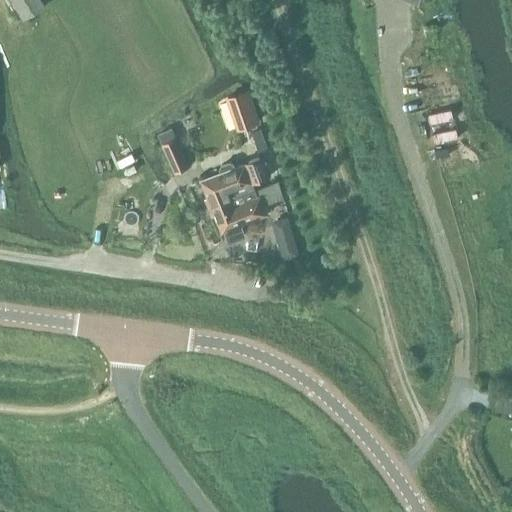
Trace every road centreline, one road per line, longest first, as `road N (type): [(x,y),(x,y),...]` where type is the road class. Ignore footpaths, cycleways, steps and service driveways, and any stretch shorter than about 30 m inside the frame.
road 1 (tertiary): [(395,475),(335,405),(285,368),(219,343),(129,331)]
road 2 (residential): [(0,255),(261,292)]
road 3 (residential): [(208,511),(130,403),(129,331)]
road 4 (track): [(378,359),(318,309),(261,292)]
road 5 (tertiary): [(129,331),(0,314)]
